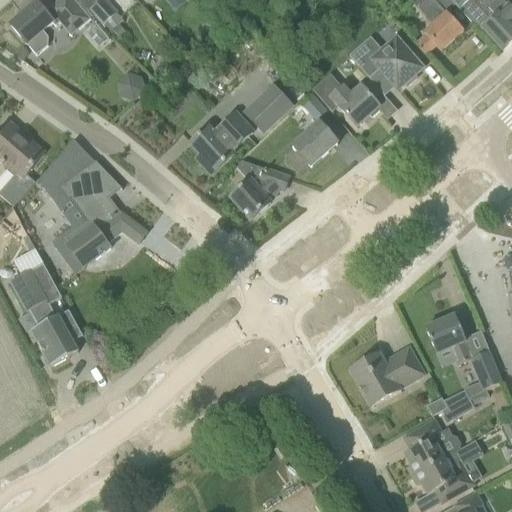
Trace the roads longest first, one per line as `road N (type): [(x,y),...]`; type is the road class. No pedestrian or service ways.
road 1 (residential): [(0,74),(125,154),(194,213),(271,312)]
road 2 (tertiary): [(0,511),(100,447),(271,312)]
road 3 (residential): [(511,65),(346,200),(373,234)]
road 4 (residential): [(271,312),(382,511)]
road 5 (tertiary): [(373,234),(479,143)]
road 6 (tertiary): [(271,312),(373,234)]
